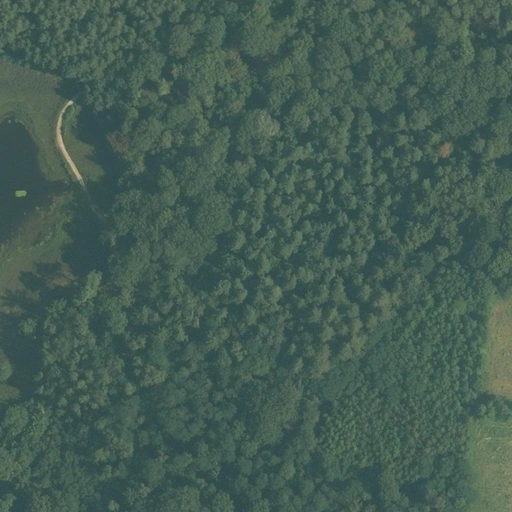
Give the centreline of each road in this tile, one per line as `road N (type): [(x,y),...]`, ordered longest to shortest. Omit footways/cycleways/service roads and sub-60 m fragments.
road 1 (track): [(309,412),(173,283),(143,244),(109,221),(59,144),(71,105),(179,17),(186,2)]
road 2 (track): [(309,412),(451,249),(511,165)]
